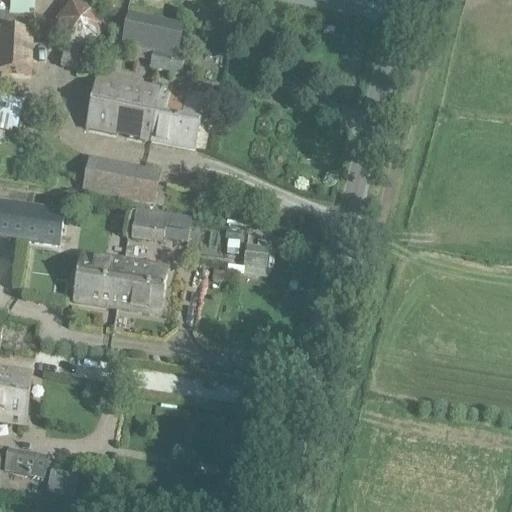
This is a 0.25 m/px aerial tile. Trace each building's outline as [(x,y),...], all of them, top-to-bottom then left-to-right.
[(55,23),(65,47),(81,49),(90,51),(106,31),(97,7),(72,3),(55,23)] [(34,16),(0,14),(0,72),(31,74),(34,16)] [(129,15),(122,48),(136,51),(153,54),(151,63),(150,70),(181,77),(185,61),(178,60),(185,27),(129,15)] [(97,77),(86,130),(149,142),(154,114),(144,112),(149,87),(97,77)] [(149,87),(144,112),(154,114),(149,142),(192,151),(203,98),(149,87)] [(0,131),(12,134),(13,130),(17,131),(24,102),(18,101),(0,95),(0,131)] [(160,173),(89,159),(83,192),(154,206),(160,173)] [(0,238),(59,247),(64,212),(0,202),(0,238)] [(164,228),(132,224),(130,240),(162,243),(164,228)] [(245,247),(243,264),(267,267),(270,251),(245,247)] [(73,304),(119,311),(126,263),(80,256),(73,304)] [(168,269),(126,263),(119,311),(160,317),(168,269)] [(32,374),(0,369),(0,422),(25,426),(32,374)] [(9,452),(6,469),(45,476),(48,459),(9,452)]
